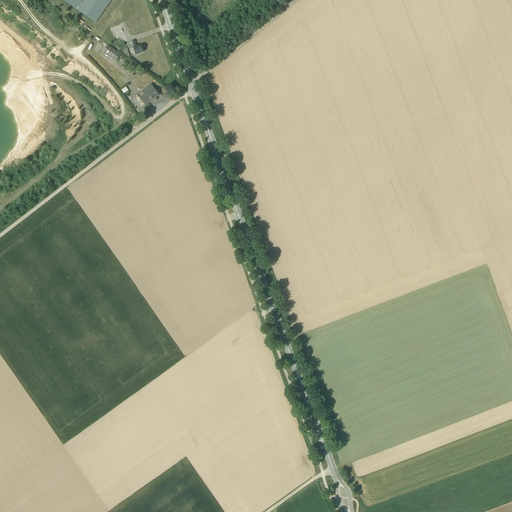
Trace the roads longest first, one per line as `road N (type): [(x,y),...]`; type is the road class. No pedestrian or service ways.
road 1 (secondary): [(333,469),(191,84)]
road 2 (track): [(20,0),(88,62),(123,113),(121,124),(0,210)]
road 3 (unclassified): [(0,235),(191,84)]
road 4 (track): [(0,101),(36,74),(56,74),(122,122)]
road 5 (unclassified): [(191,84),(295,0)]
